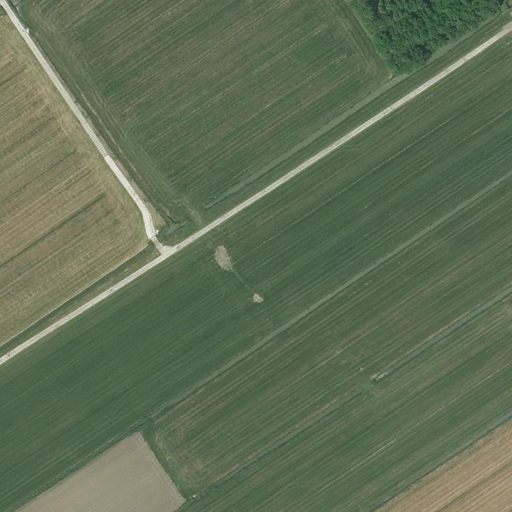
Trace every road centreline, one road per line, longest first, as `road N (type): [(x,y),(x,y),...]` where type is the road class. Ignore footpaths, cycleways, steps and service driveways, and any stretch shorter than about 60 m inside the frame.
road 1 (track): [(0,363),(511,27)]
road 2 (track): [(0,0),(166,255)]
